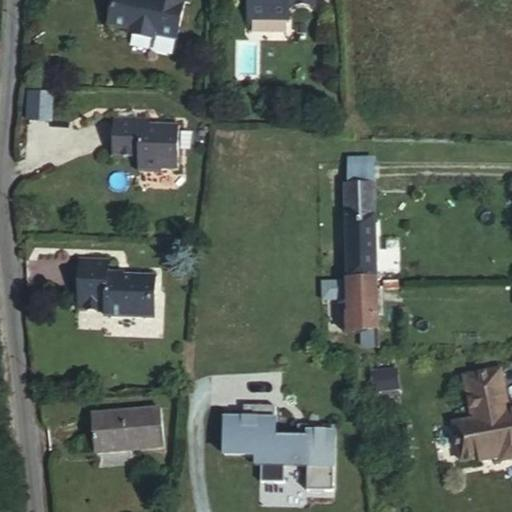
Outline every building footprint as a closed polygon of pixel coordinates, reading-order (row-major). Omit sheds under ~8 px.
[(113,0),(110,23),(130,27),(132,32),(151,36),(157,33),(177,37),(183,0),(113,0)] [(248,0),(249,17),(287,18),(287,6),(314,7),(314,0),(248,0)] [(68,126),(67,87),(36,88),(35,127),(68,126)] [(115,117),(114,155),(141,155),(140,170),(165,171),(165,169),(179,169),(180,123),(159,122),(159,125),(148,125),(148,118),(115,117)] [(377,183),(376,161),(350,162),(351,184),(377,183)] [(348,218),(377,218),(377,183),(351,184),(348,185),(348,218)] [(379,280),(378,251),(377,218),(348,218),(349,281),(379,280)] [(80,257),(78,289),(83,289),(82,309),(105,310),(105,316),(148,319),(149,301),(156,295),(156,278),(117,276),(117,273),(108,273),(109,259),(80,257)] [(380,328),(379,280),(349,281),(350,315),(357,315),(357,330),(380,328)] [(345,281),(323,282),(323,302),(346,301),(345,281)] [(357,330),(358,350),(380,349),(380,328),(357,330)] [(473,420),(454,424),(462,462),(480,458),(481,462),(501,458),(502,462),(511,459),(511,416),(510,417),(501,369),(464,376),(473,420)] [(399,370),(374,373),(377,393),(402,390),(399,370)] [(246,421),(228,420),(228,458),(265,457),(265,485),(288,485),(289,469),(311,469),(311,492),(337,492),(338,427),(311,427),(311,441),(302,441),(302,438),(278,438),(278,408),(246,407),(246,421)] [(89,415),(91,453),(163,450),(161,413),(89,415)] [(302,438),(302,441),(311,441),(311,427),(302,427),(302,438)]
